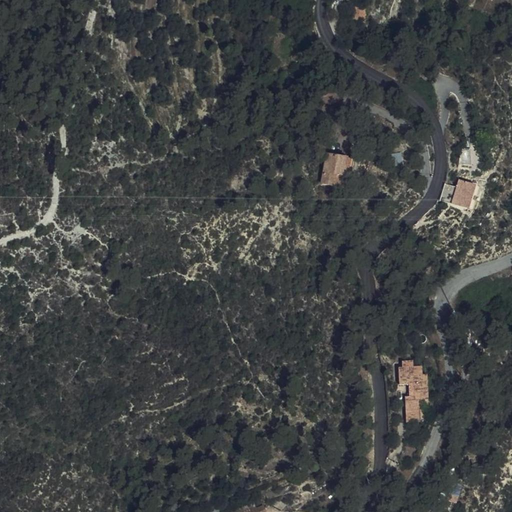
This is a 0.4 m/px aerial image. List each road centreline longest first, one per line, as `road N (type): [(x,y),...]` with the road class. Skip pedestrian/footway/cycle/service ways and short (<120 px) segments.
road 1 (unclassified): [(356,511),(378,441),(373,254),(433,194),(439,137),(428,111),(406,91),(333,43),(320,19),(322,0)]
road 2 (unclassified): [(511,256),(468,275),(442,307),(448,399),(392,511)]
road 3 (track): [(93,0),(63,128),(56,201),(47,220),(0,242)]
